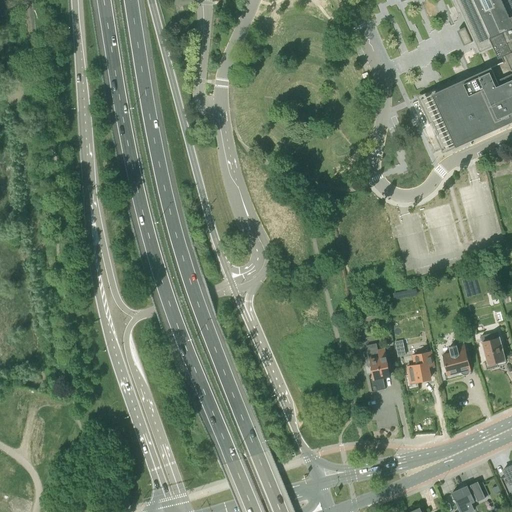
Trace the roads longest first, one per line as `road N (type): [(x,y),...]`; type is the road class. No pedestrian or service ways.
road 1 (trunk): [(103,0),(162,283),(253,511)]
road 2 (trunk): [(280,511),(188,275),(129,0)]
road 3 (residential): [(511,134),(449,162),(417,195),(390,193),(375,170),(382,86),(344,0)]
road 4 (trunk): [(86,193),(104,325),(170,511)]
road 5 (trunk): [(231,282),(151,0)]
road 6 (unclassified): [(240,203),(220,94),(255,0)]
road 7 (unclassified): [(143,315),(128,330),(128,354),(178,511)]
road 8 (tertiary): [(511,421),(419,459),(318,483)]
road 9 (trunk): [(74,0),(86,193)]
road 10 (tertiary): [(335,511),(511,436)]
road 11 (trunk): [(318,483),(248,322)]
road 12 (trunk): [(86,193),(118,301),(143,315)]
